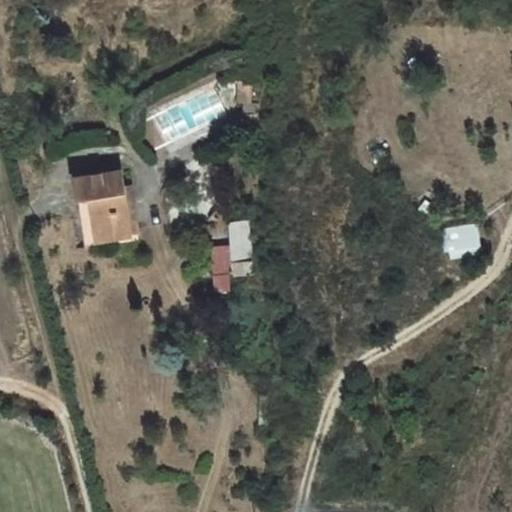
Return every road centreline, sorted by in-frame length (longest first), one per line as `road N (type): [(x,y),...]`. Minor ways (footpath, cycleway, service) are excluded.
road 1 (track): [(301,511),(331,397),(349,370),(496,270),(511,230)]
road 2 (track): [(58,407),(0,170)]
road 3 (track): [(85,511),(58,407),(0,396)]
